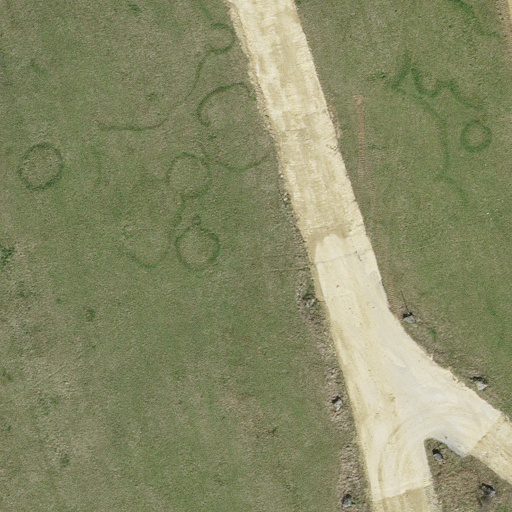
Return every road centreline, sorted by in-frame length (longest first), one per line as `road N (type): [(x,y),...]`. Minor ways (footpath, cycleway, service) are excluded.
road 1 (track): [(408,511),(369,347),(256,0)]
road 2 (track): [(511,471),(369,347)]
